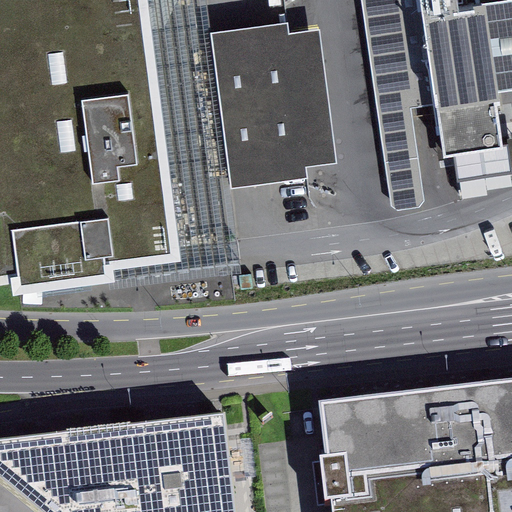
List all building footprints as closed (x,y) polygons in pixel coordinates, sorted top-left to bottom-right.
[(0,0),(0,273),(32,269),(34,285),(78,279),(131,273),(130,264),(129,256),(193,249),(161,0),(0,0)] [(395,0),(361,0),(385,159),(418,154),(410,105),(395,0)] [(395,0),(410,105),(424,103),(437,102),(422,0),(395,0)] [(438,104),(444,150),(503,141),(496,96),(496,90),(482,0),(478,0),(463,2),(462,0),(422,0),(437,102),(438,104)] [(511,0),(482,0),(496,90),(511,87),(511,0)] [(300,16),(225,26),(246,183),(323,172),(322,161),(349,157),(331,24),(302,28),(300,16)] [(511,511),(511,394),(320,414),(328,484),(330,511),(511,511)] [(0,484),(33,511),(235,511),(226,419),(0,443),(0,484)]
